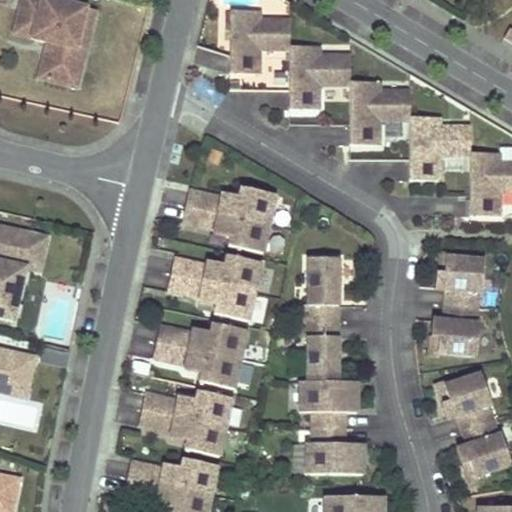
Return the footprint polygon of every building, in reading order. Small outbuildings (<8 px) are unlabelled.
[(74,49),(84,9),(48,0),(25,0),(23,11),(18,10),(11,35),(45,43),(50,44),(47,56),(43,55),(36,79),(74,89),(84,52),(74,49)] [(84,52),(94,11),(84,9),(74,49),(84,52)] [(281,52),(282,23),(259,23),(259,14),(229,13),(228,76),(258,77),(258,57),(252,57),(252,52),(258,52),(281,52)] [(511,31),(509,30),(503,40),(511,44),(511,31)] [(198,49),(194,63),(225,69),(228,55),(198,49)] [(342,88),(342,59),(319,58),(319,49),(289,49),(289,52),(289,92),(288,112),(318,112),(318,93),(312,93),(312,88),(318,88),(342,88)] [(402,123),(402,94),(379,94),(379,85),(349,85),(349,88),(349,127),(349,148),(378,148),(379,129),(372,129),(372,123),(379,123),(402,123)] [(462,159),(462,130),(439,129),(439,120),(409,120),(409,123),(409,162),(408,183),(438,183),(438,164),(432,164),(432,159),(438,159),(462,159)] [(511,194),(511,165),(499,165),(499,156),(469,156),(469,159),(469,198),(468,219),(498,219),(498,200),(492,200),(492,194),(498,194),(511,194)] [(187,209),(268,226),(274,197),(239,190),(237,198),(220,195),(219,199),(190,193),(187,209)] [(261,255),(268,226),(187,209),(184,224),(213,231),(212,235),(229,238),(227,247),(261,255)] [(24,270),(32,236),(0,228),(0,319),(13,322),(24,270)] [(39,273),(47,239),(32,236),(24,270),(39,273)] [(434,252),(432,273),(440,274),(442,258),(442,253),(434,252)] [(173,277),(253,294),(259,265),(224,257),(223,266),(206,263),(205,267),(176,261),(173,277)] [(477,292),(479,261),(442,258),(440,274),(432,273),(431,290),(442,291),(441,306),(473,309),(474,292),(477,292)] [(336,323),(337,260),(306,260),(306,306),(302,306),(302,323),(336,323)] [(246,323),(253,294),(173,277),(169,292),(198,298),(197,303),(214,306),(212,315),(246,323)] [(471,357),(474,324),(471,324),(473,309),(441,306),(440,322),(428,321),(427,338),(435,338),(433,354),(471,357)] [(336,384),(336,323),(302,323),(302,340),(305,340),(305,384),(336,384)] [(158,344),(238,362),(244,333),(210,325),(208,334),(191,331),(190,335),(161,329),(158,344)] [(435,338),(427,338),(425,358),(433,359),(433,354),(435,338)] [(232,391),(238,362),(158,344),(155,360),(183,366),(183,371),(199,374),(198,383),(232,391)] [(0,394),(25,400),(34,359),(0,351),(0,394)] [(488,405),(478,375),(442,387),(447,403),(439,405),(444,421),(456,417),(460,432),(491,422),(485,406),(488,405)] [(432,385),(439,405),(447,403),(442,387),(440,383),(432,385)] [(296,384),(296,414),(309,414),(309,430),(341,430),(341,414),(353,414),(353,384),(336,384),(305,384),(296,384)] [(143,412),(224,429),(230,400),(195,393),(194,402),(177,398),(176,402),(147,396),(143,412)] [(218,458),(224,429),(143,412),(140,428),(169,434),(168,438),(185,442),(183,451),(218,458)] [(508,467),(498,435),(495,436),(491,422),(460,432),(465,447),(455,450),(460,466),(467,464),(473,479),(508,467)] [(309,445),(303,445),(303,476),(359,476),(360,446),(341,445),(341,430),(309,430),(309,445)] [(129,480),(209,497),(215,468),(181,461),(179,470),(162,466),(161,470),(132,464),(129,480)] [(467,464),(460,466),(467,486),(474,484),(473,479),(467,464)] [(0,511),(11,511),(18,477),(0,474),(0,511)] [(206,511),(209,497),(129,480),(126,496),(155,502),(154,506),(170,510),(169,511),(206,511)] [(323,499),(322,511),(381,511),(382,499),(323,499)]
